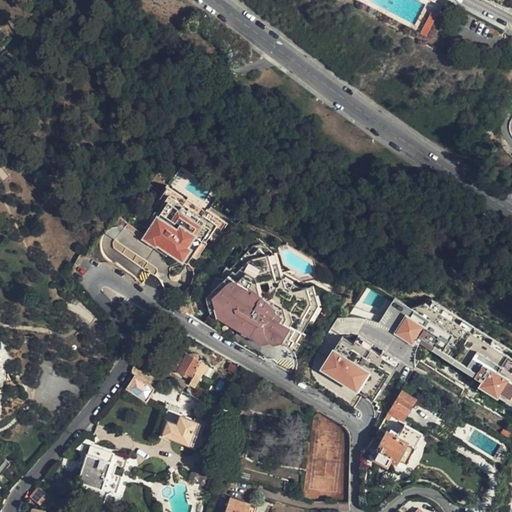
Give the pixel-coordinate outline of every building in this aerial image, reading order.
[(434,9),(421,30),(433,37),(445,16),(434,9)] [(181,202),(158,189),(155,195),(177,207),(181,202)] [(177,207),(155,195),(147,208),(152,211),(151,214),(152,215),(143,231),(138,240),(150,247),(151,245),(182,263),(185,257),(194,241),(197,243),(200,238),(209,243),(218,228),(196,215),(195,217),(177,207)] [(196,215),(198,211),(181,201),(181,202),(177,207),(195,217),(196,215)] [(196,215),(218,228),(221,223),(199,210),(198,211),(196,215)] [(151,214),(148,213),(139,229),(143,231),(152,215),(151,214)] [(271,252),(276,275),(281,270),(276,250),(274,250),(260,237),(254,238),(243,249),(246,252),(248,249),(250,252),(255,251),(259,246),(267,253),(271,252)] [(197,243),(194,241),(185,257),(190,260),(199,244),(197,243)] [(226,321),(276,275),(271,252),(267,253),(259,246),(255,251),(250,252),(248,249),(246,252),(234,264),(227,282),(228,282),(214,295),(220,318),(226,321)] [(227,282),(234,264),(230,268),(227,266),(220,279),(227,282)] [(276,277),(276,275),(226,321),(265,344),(270,343),(274,345),(282,342),(292,325),(297,327),(312,301),(308,287),(305,287),(295,291),(286,285),(284,275),(282,276),(276,277)] [(295,291),(305,287),(284,275),(286,285),(295,291)] [(228,282),(227,282),(220,279),(217,278),(206,293),(210,312),(220,318),(214,295),(228,282)] [(316,284),(308,287),(312,301),(297,327),(292,325),(282,342),(290,348),(292,345),(297,349),(306,334),(303,333),(310,320),(313,322),(322,304),(316,284)] [(413,311),(417,310),(400,299),(390,315),(401,321),(405,315),(409,317),(413,311)] [(135,310),(125,300),(119,307),(129,317),(130,316),(151,335),(160,326),(155,322),(158,320),(137,308),(135,310)] [(184,307),(175,302),(172,308),(180,313),(184,307)] [(438,304),(435,308),(458,322),(460,319),(438,304)] [(409,317),(412,320),(403,333),(418,342),(420,339),(437,351),(440,346),(481,373),(478,377),(486,382),(484,386),(499,396),(500,396),(511,404),(511,357),(505,353),(493,345),(487,341),(464,327),(458,322),(435,308),(431,306),(417,310),(413,311),(409,317)] [(467,323),(464,327),(487,341),(489,337),(467,323)] [(354,340),(351,344),(366,353),(369,348),(354,340)] [(337,341),(335,345),(346,352),(349,347),(337,341)] [(496,342),(493,345),(505,353),(507,349),(496,342)] [(323,364),(324,374),(371,404),(384,382),(393,369),(376,359),(366,353),(351,344),(349,347),(346,352),(335,345),(323,364)] [(440,346),(437,351),(478,377),(481,373),(440,346)] [(173,366),(178,356),(172,352),(166,363),(173,366)] [(185,360),(178,356),(173,366),(171,370),(185,378),(187,375),(193,378),(201,362),(199,361),(199,359),(198,356),(195,354),(191,355),(190,356),(188,355),(185,360)] [(378,354),(376,359),(393,369),(384,382),(386,384),(398,366),(378,354)] [(156,389),(135,376),(126,389),(147,403),(156,389)] [(186,384),(173,377),(170,381),(184,389),(186,384)] [(401,390),(389,411),(392,412),(403,419),(416,398),(401,390)] [(178,425),(181,417),(171,414),(165,421),(178,425)] [(205,424),(181,417),(178,425),(165,421),(164,422),(168,423),(164,437),(172,440),(198,447),(201,447),(204,437),(202,434),(205,424)] [(168,423),(164,422),(162,421),(158,434),(159,435),(158,439),(171,443),(172,440),(164,437),(168,423)] [(398,458),(407,442),(408,440),(389,430),(388,433),(385,439),(379,449),(380,451),(377,456),(388,463),(392,457),(397,460),(398,458)] [(385,439),(388,433),(381,430),(378,435),(385,439)] [(372,438),(368,444),(376,448),(380,442),(372,438)] [(416,447),(407,442),(398,458),(406,462),(416,447)] [(84,464),(82,473),(79,481),(83,483),(88,484),(103,489),(115,454),(91,446),(84,464)] [(106,490),(115,493),(120,479),(112,476),(115,465),(124,468),(127,458),(115,454),(103,489),(106,490)] [(103,489),(88,484),(87,489),(85,496),(102,502),(106,490),(103,489)] [(252,511),(253,509),(254,505),(233,499),(232,500),(228,511),(252,511)]
